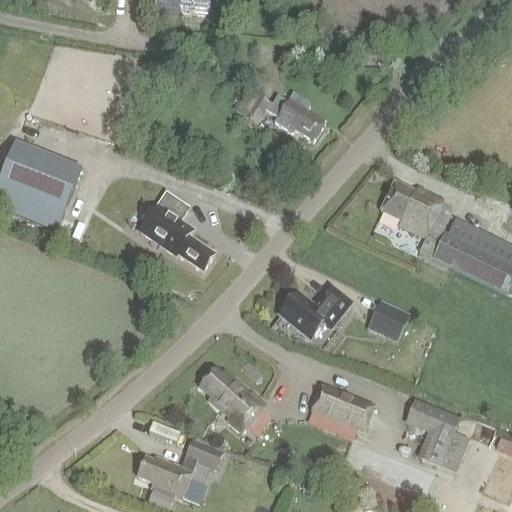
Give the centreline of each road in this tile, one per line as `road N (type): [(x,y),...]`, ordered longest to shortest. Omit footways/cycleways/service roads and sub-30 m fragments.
road 1 (unclassified): [(0,498),(138,387),(230,298),(380,124),(511,1)]
road 2 (track): [(443,63),(150,46),(0,17)]
